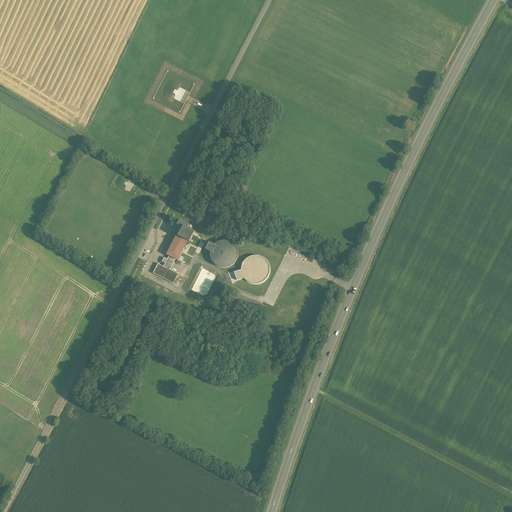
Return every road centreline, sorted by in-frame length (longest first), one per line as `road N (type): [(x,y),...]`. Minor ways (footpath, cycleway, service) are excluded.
road 1 (unclassified): [(4,511),(265,6)]
road 2 (secondary): [(493,0),(353,286),(271,511)]
road 3 (track): [(511,493),(314,384)]
